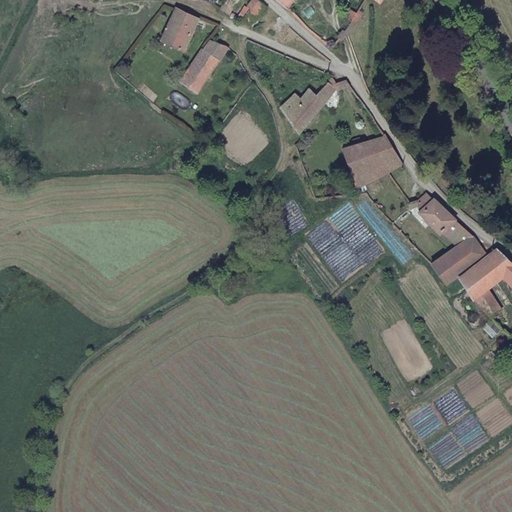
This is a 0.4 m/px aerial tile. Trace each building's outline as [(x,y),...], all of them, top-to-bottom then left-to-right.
[(252,26),(265,9),(255,0),(252,0),(247,6),(252,11),(244,20),(252,26)] [(276,0),(287,10),(295,0),(373,0),(378,4),(380,0),(276,0)] [(295,0),(287,10),(306,29),(318,17),(301,0),(295,0)] [(197,18),(173,9),(162,37),(159,39),(185,50),(197,18)] [(345,18),(353,24),(360,15),(352,9),(345,18)] [(332,52),(342,39),(318,17),(306,29),(332,52)] [(226,51),(208,40),(203,47),(196,59),(180,83),(196,95),(222,57),(226,51)] [(191,55),(196,59),(203,47),(199,44),(191,55)] [(236,60),(226,50),(226,51),(222,57),(230,65),(236,60)] [(280,107),(298,134),(335,90),(326,84),(315,95),(307,90),(300,98),(294,94),(280,107)] [(334,126),(324,128),(327,137),(337,134),(334,126)] [(402,166),(383,135),(362,142),(360,136),(350,139),(352,146),(342,149),(356,189),(358,188),(402,166)] [(435,199),(427,190),(412,206),(419,214),(435,199)] [(418,250),(447,284),(457,277),(487,254),(473,236),(435,199),(419,214),(441,236),(445,231),(458,244),(442,256),(428,242),(418,250)] [(487,254),(457,277),(474,301),(489,289),(504,278),(511,272),(511,262),(494,249),(487,254)] [(474,301),(490,317),(501,310),(489,289),(474,301)]
